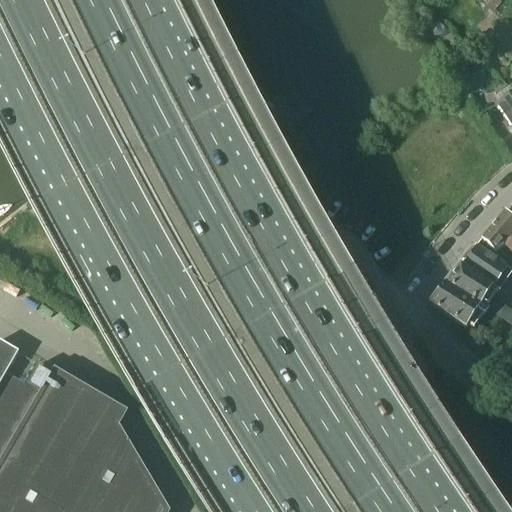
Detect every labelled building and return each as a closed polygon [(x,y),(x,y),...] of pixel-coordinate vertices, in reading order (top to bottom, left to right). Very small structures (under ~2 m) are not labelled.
[(0,0),(0,16),(10,12),(34,0),(0,0)] [(433,15),(423,24),(437,39),(447,29),(433,15)] [(511,96),(498,106),(506,121),(511,129),(510,132),(511,135),(511,96)] [(511,220),(504,213),(480,240),(492,253),(503,245),(511,255),(511,220)] [(474,247),(458,267),(489,291),(495,295),(498,291),(493,288),(504,271),(474,247)] [(458,267),(443,286),(477,310),(481,314),(485,309),(479,305),(489,291),(458,267)] [(426,305),(429,307),(462,330),(477,310),(443,286),(426,305)] [(0,386),(18,356),(0,344),(0,386)] [(162,511),(114,430),(121,417),(37,367),(24,389),(43,400),(0,472),(0,511),(162,511)]
